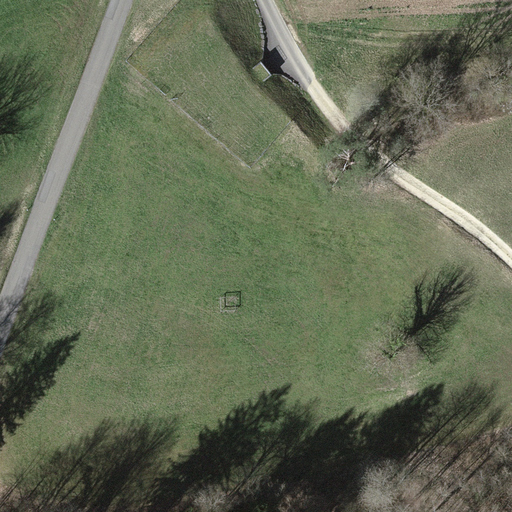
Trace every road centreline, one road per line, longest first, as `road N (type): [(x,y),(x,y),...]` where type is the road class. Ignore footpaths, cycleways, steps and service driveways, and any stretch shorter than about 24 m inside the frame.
road 1 (track): [(511,262),(403,187),(341,125),(266,0)]
road 2 (tertiary): [(0,331),(120,0)]
